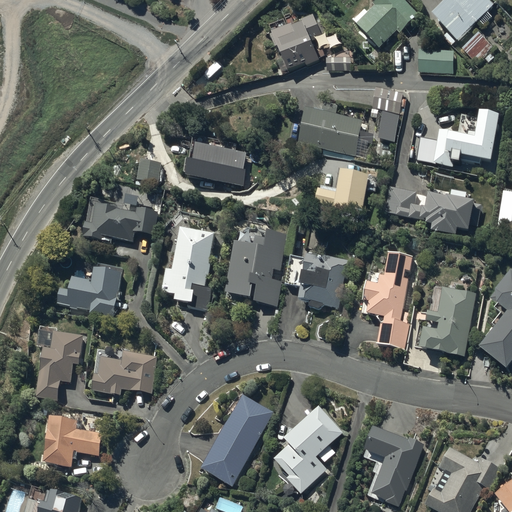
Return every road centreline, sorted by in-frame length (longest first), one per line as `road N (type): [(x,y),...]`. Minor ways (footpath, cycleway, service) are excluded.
road 1 (residential): [(511,407),(393,387),(275,354),(201,376),(168,416),(146,465)]
road 2 (tertiary): [(246,0),(43,204),(0,284)]
